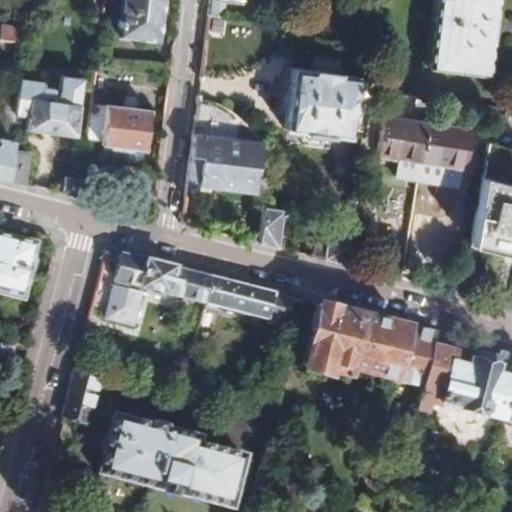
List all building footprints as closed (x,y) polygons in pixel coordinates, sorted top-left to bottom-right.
[(161,0),(122,0),(118,33),(135,36),(135,38),(157,41),(161,0)] [(497,0),(437,0),(428,67),(488,75),(497,0)] [(0,40),(22,44),(24,31),(1,28),(0,31),(0,40)] [(359,135),(366,80),(355,79),(355,76),(336,74),(339,58),(313,55),(310,70),(292,68),(284,128),(304,131),(301,144),(327,147),(330,133),(349,136),(349,133),(359,135)] [(18,81),(17,88),(16,95),(13,115),(25,116),(23,131),(72,138),(80,80),(59,77),(57,92),(43,90),(43,85),(18,81)] [(0,177),(4,179),(9,148),(13,115),(16,95),(17,88),(6,87),(0,136),(0,177)] [(198,101),(187,185),(257,195),(263,143),(225,138),(229,111),(219,106),(198,101)] [(148,110),(90,103),(87,120),(85,142),(143,151),(148,110)] [(380,151),(422,159),(429,123),(387,116),(380,151)] [(429,123),(422,159),(466,167),(472,131),(429,123)] [(511,150),(495,146),(473,244),(511,253),(511,150)] [(9,148),(4,179),(21,183),(26,150),(9,148)] [(61,193),(77,198),(79,184),(65,179),(61,193)] [(265,210),(261,244),(294,253),(296,240),(281,238),(284,212),(265,210)] [(315,243),(311,257),(343,265),(349,218),(329,215),(325,246),(315,243)] [(0,235),(0,292),(26,299),(40,246),(0,235)] [(113,279),(202,301),(208,277),(120,254),(113,279)] [(208,277),(202,301),(279,321),(286,297),(208,277)] [(437,334),(316,303),(301,365),(307,377),(323,381),(331,374),(350,379),(352,372),(423,390),(433,349),(437,334)] [(0,358),(10,362),(15,344),(0,339),(0,358)] [(428,401),(503,420),(511,381),(511,352),(497,350),(493,366),(471,361),(469,368),(452,364),(454,355),(433,349),(423,390),(417,411),(425,412),(428,401)] [(76,369),(63,415),(87,421),(95,390),(100,392),(103,376),(76,369)] [(511,381),(503,420),(511,422),(511,381)] [(109,413),(95,471),(228,507),(242,457),(196,445),(198,437),(109,413)]
